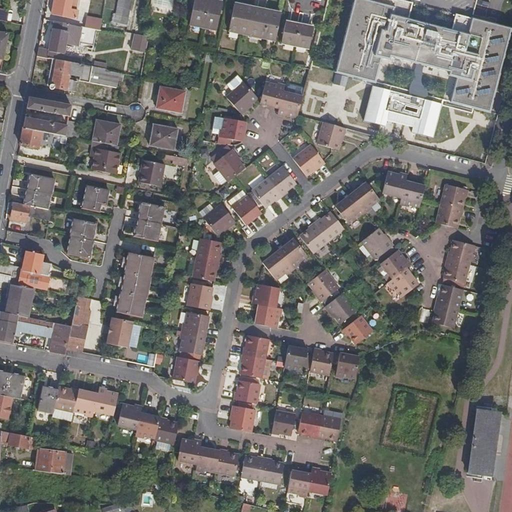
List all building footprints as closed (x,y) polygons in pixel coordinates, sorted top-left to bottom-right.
[(71,0),(55,0),(52,17),(76,21),(78,13),(70,11),(71,0)] [(116,0),(114,15),(128,18),(131,0),(116,0)] [(171,11),(173,0),(151,0),(150,7),(171,11)] [(195,0),(190,27),(224,34),(229,5),(201,0),(195,0)] [(395,0),(354,0),(336,72),(489,111),(511,28),(472,18),(468,34),(435,26),(433,31),(423,29),(425,23),(391,15),(395,0)] [(237,34),(277,43),(283,15),(242,7),(237,34)] [(100,31),(100,29),(102,17),(86,14),(83,27),(99,31),(100,31)] [(112,22),(127,25),(128,18),(114,15),(112,22)] [(39,51),(37,56),(51,59),(57,60),(64,61),(67,45),(71,25),(56,22),(50,50),(39,47),(39,51)] [(309,50),(313,29),(287,23),(283,44),(309,50)] [(81,27),(71,25),(67,45),(77,47),(81,27)] [(148,38),(135,35),(132,50),(145,53),(148,38)] [(216,52),(208,50),(206,60),(215,61),(216,52)] [(57,60),(51,59),(47,84),(51,84),(57,60)] [(105,69),(64,61),(57,60),(51,84),(51,88),(51,89),(54,90),(55,87),(75,91),(77,81),(70,79),(71,72),(81,74),(79,82),(114,89),(116,80),(117,73),(109,72),(105,71),(105,69)] [(258,101),(238,79),(227,88),(233,95),(227,100),(243,118),(249,112),(248,111),(258,101)] [(261,105),(279,110),(283,94),(285,87),(277,85),(277,87),(266,85),(261,105)] [(184,92),(160,87),(155,108),(180,113),(184,92)] [(442,101),(407,91),(405,95),(391,92),(374,87),(365,122),(387,127),(389,121),(415,128),(413,133),(435,139),(444,107),(444,105),(441,105),(442,101)] [(286,116),(297,118),(302,98),(283,94),(279,110),(278,116),(285,118),(286,116)] [(71,105),(29,97),(27,108),(69,116),(71,105)] [(444,105),(444,107),(474,115),(475,109),(442,101),(441,105),(444,105)] [(68,125),(25,116),(23,127),(43,131),(46,132),(66,135),(68,125)] [(91,140),(116,144),(120,123),(96,118),(91,140)] [(219,139),(232,142),(243,144),(247,124),(215,118),(213,130),(221,132),(219,139)] [(69,120),(68,125),(66,135),(78,137),(79,138),(82,122),(69,120)] [(176,128),(152,124),(148,144),(172,149),(176,128)] [(345,138),(347,130),(323,124),(318,147),(339,152),(343,138),(345,138)] [(43,131),(23,127),(20,144),(39,148),(43,131)] [(231,148),(232,142),(219,139),(218,145),(231,148)] [(118,174),(123,152),(97,147),(92,169),(118,174)] [(324,166),(310,148),(292,162),(305,178),(316,170),(317,171),(324,166)] [(220,173),(228,183),(229,185),(246,171),(237,159),(239,158),(234,151),(215,166),(220,173)] [(174,162),(187,164),(188,156),(175,154),(174,162)] [(162,185),(163,179),(165,170),(167,163),(144,159),(142,167),(144,168),(143,172),(141,172),(139,180),(162,185)] [(281,171),(267,182),(282,200),(288,196),(287,194),(295,188),(281,171)] [(383,194),(402,199),(406,181),(408,175),(400,173),(400,175),(389,172),(383,194)] [(26,189),(51,194),(52,194),(55,179),(30,173),(27,188),(26,189)] [(221,188),(228,183),(220,173),(214,178),(221,188)] [(406,181),(402,199),(400,205),(408,207),(409,205),(420,208),(425,186),(406,181)] [(282,200),(267,182),(251,194),(265,211),(275,203),(276,205),(282,200)] [(350,195),(365,213),(371,208),(370,207),(379,200),(366,182),(350,195)] [(447,184),(442,204),(462,209),(466,197),(467,198),(470,190),(447,184)] [(110,190),(87,185),(82,208),(100,212),(102,204),(107,205),(110,190)] [(51,194),(26,189),(23,204),(30,205),(48,209),(51,194)] [(358,218),(365,213),(350,195),(335,207),(349,224),(357,217),(358,218)] [(261,217),(248,200),(238,208),(237,206),(232,211),(246,229),(261,217)] [(23,204),(13,202),(11,218),(21,220),(20,222),(26,223),(30,205),(23,204)] [(148,221),(151,204),(141,202),(139,212),(140,212),(139,219),(148,221)] [(165,207),(151,204),(148,221),(162,224),(165,207)] [(462,209),(442,204),(438,222),(458,227),(460,217),(463,217),(464,210),(462,209)] [(200,214),(204,220),(215,213),(210,206),(200,214)] [(215,213),(204,220),(217,237),(229,229),(230,230),(236,226),(222,208),(215,213)] [(315,223),(330,241),(344,229),(331,212),(321,220),(320,218),(315,223)] [(93,240),(94,238),(90,237),(93,222),(74,218),(70,236),(71,236),(94,241),(94,240),(93,240)] [(134,236),(144,238),(148,221),(139,219),(137,226),(136,226),(134,236)] [(148,221),(144,238),(158,241),(162,224),(148,221)] [(313,253),(330,241),(315,223),(309,228),(310,229),(300,237),(313,253)] [(388,241),(378,230),(362,244),(377,261),(395,246),(390,240),(388,241)] [(90,258),(94,241),(71,236),(67,253),(90,258)] [(197,259),(221,264),(223,257),(220,256),(223,244),(201,240),(197,259)] [(293,240),(278,252),(293,270),(299,265),(298,263),(306,256),(293,240)] [(448,259),(471,265),(476,245),(455,240),(452,253),(450,252),(448,259)] [(0,263),(0,281),(10,283),(14,284),(36,288),(66,294),(69,280),(49,276),(52,264),(42,261),(43,254),(26,251),(22,268),(0,263)] [(293,270),(278,252),(262,265),(275,282),(284,274),(286,275),(293,270)] [(395,280),(409,269),(413,265),(409,259),(407,261),(399,252),(383,266),(395,280)] [(128,256),(125,274),(148,279),(151,261),(128,256)] [(219,272),(221,264),(197,259),(193,278),(214,283),(217,271),(219,272)] [(466,284),(471,265),(448,259),(446,266),(449,267),(446,278),(466,284)] [(421,284),(409,269),(395,280),(390,285),(394,290),(396,289),(404,298),(421,284)] [(324,305),(342,289),(328,272),(311,286),(321,297),(319,299),(324,305)] [(144,295),(145,295),(149,279),(148,279),(125,274),(122,290),(144,295)] [(92,278),(82,276),(77,296),(88,298),(92,278)] [(33,302),(36,288),(14,284),(11,299),(33,302)] [(210,304),(213,290),(192,285),(187,306),(210,312),(212,304),(210,304)] [(437,303),(460,309),(465,290),(444,285),(441,297),(439,296),(437,303)] [(258,306),(276,309),(279,292),(259,288),(256,299),(254,299),(253,304),(258,306)] [(122,290),(121,290),(118,307),(141,312),(144,295),(122,290)] [(361,313),(347,295),(329,310),(334,316),(335,315),(345,326),(361,313)] [(71,325),(66,349),(82,352),(90,313),(85,312),(88,298),(77,296),(71,325)] [(8,314),(30,318),(33,302),(11,299),(8,314)] [(435,323),(455,329),(460,309),(437,303),(435,311),(437,311),(435,323)] [(283,311),(276,309),(258,306),(254,325),(276,330),(278,317),(281,318),(283,311)] [(4,313),(0,312),(0,339),(13,343),(14,336),(19,337),(20,331),(53,338),(51,350),(65,353),(66,349),(71,325),(30,318),(8,314),(4,313)] [(210,318),(204,317),(188,313),(186,325),(183,325),(182,332),(206,337),(210,318)] [(133,321),(111,317),(106,343),(128,348),(133,321)] [(377,333),(365,318),(347,332),(352,338),(353,336),(361,345),(377,333)] [(202,355),(206,337),(182,332),(181,338),(183,339),(181,351),(202,355)] [(244,355),(267,360),(271,341),(250,337),(247,349),(245,349),(244,355)] [(304,376),(309,352),(291,348),(288,358),(287,364),(286,370),(297,372),(297,374),(304,376)] [(312,374),(330,378),(334,356),(323,354),(323,351),(317,350),(312,374)] [(263,379),(267,360),(244,355),(242,363),(244,364),(242,375),(263,379)] [(355,381),(360,359),(341,356),(337,379),(344,380),(344,378),(355,381)] [(200,370),(201,362),(177,357),(172,379),(195,384),(198,370),(200,370)] [(272,361),(267,360),(263,379),(268,380),(272,361)] [(23,376),(0,371),(0,417),(6,419),(10,397),(18,398),(23,376)] [(257,406),(261,386),(258,386),(244,382),(240,382),(238,393),(235,393),(234,400),(257,406)] [(37,411),(52,414),(53,412),(54,409),(57,390),(42,387),(37,411)] [(57,390),(54,409),(72,413),(73,410),(77,390),(70,388),(70,389),(58,387),(57,390)] [(96,394),(93,411),(112,415),(117,393),(105,391),(105,389),(98,388),(96,394)] [(96,394),(77,390),(73,410),(85,413),(84,416),(92,417),(93,411),(96,394)] [(136,429),(140,411),(141,405),(133,404),(133,406),(121,403),(117,425),(136,429)] [(492,420),(494,406),(479,404),(468,475),(475,476),(474,480),(482,481),(483,477),(491,478),(495,454),(487,452),(488,449),(491,449),(493,436),(498,437),(500,422),(492,420)] [(250,434),(255,411),(233,407),(231,414),(233,414),(230,430),(250,434)] [(159,415),(140,411),(136,429),(135,435),(143,437),(143,435),(155,437),(159,415)] [(342,421),(343,416),(325,412),(324,418),(342,421)] [(292,436),(296,417),(277,413),(272,434),(281,436),(281,434),(292,436)] [(311,438),(318,439),(323,418),(303,414),(300,433),(311,435),(311,438)] [(166,417),(159,415),(155,437),(154,440),(170,443),(173,443),(178,421),(166,418),(166,417)] [(326,439),(338,441),(342,421),(324,418),(323,418),(318,439),(326,441),(326,439)] [(28,448),(30,437),(2,432),(1,442),(8,443),(8,444),(28,448)] [(178,460),(196,464),(200,448),(201,442),(194,440),(194,442),(181,439),(178,460)] [(169,451),(170,443),(154,440),(152,448),(169,451)] [(45,471),(46,449),(41,448),(38,470),(45,471)] [(203,470),(214,473),(218,452),(200,448),(196,464),(195,471),(202,472),(203,470)] [(65,452),(46,449),(45,471),(62,473),(65,452)] [(218,452),(214,473),(234,476),(238,456),(225,453),(226,451),(219,450),(218,452)] [(241,478),(260,482),(265,459),(257,458),(256,460),(245,457),(241,478)] [(265,459),(260,482),(280,486),(284,465),(272,463),(272,461),(265,459)] [(20,468),(8,468),(7,491),(18,492),(18,495),(26,496),(27,472),(20,472),(20,468)] [(308,493),(327,497),(331,474),(319,472),(320,470),(313,468),(311,475),(308,493)] [(308,493),(311,475),(292,471),(287,493),(299,496),(298,498),(306,500),(308,493)]
